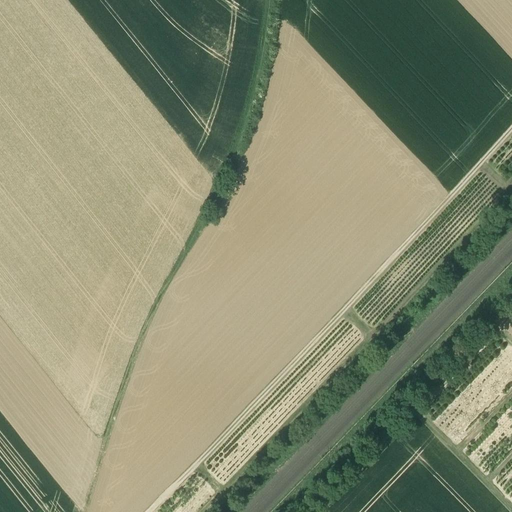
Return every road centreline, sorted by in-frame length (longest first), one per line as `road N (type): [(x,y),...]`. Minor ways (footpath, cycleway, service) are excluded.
road 1 (track): [(265,0),(254,86),(226,165),(140,339),(83,511)]
road 2 (track): [(139,511),(511,131)]
road 3 (track): [(317,511),(511,311)]
